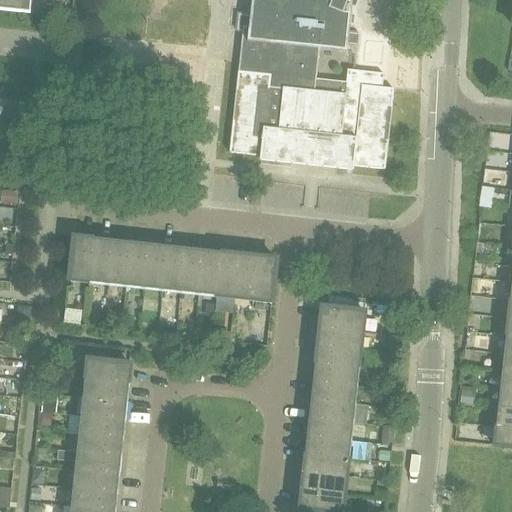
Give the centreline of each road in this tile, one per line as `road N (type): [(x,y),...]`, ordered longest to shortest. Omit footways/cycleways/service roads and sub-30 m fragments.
road 1 (residential): [(422,511),(438,246)]
road 2 (residential): [(152,511),(165,384),(275,395)]
road 3 (residential): [(293,231),(73,207)]
road 4 (residential): [(275,395),(293,231)]
road 5 (residential): [(438,246),(293,231)]
road 6 (residential): [(438,246),(445,108)]
